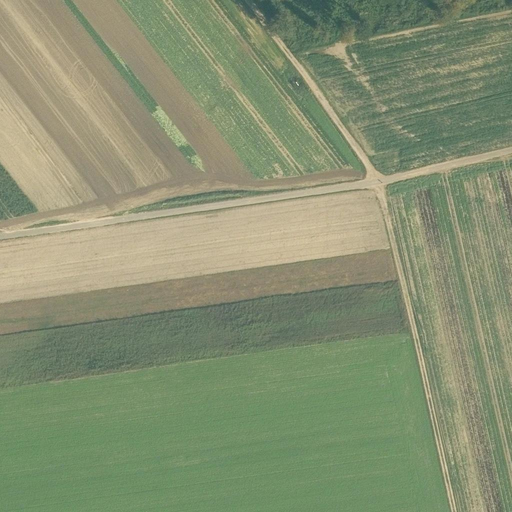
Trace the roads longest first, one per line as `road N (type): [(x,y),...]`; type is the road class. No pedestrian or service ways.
road 1 (track): [(0,236),(379,182)]
road 2 (track): [(453,511),(379,182)]
road 3 (track): [(249,0),(379,182)]
road 4 (track): [(379,182),(511,150)]
